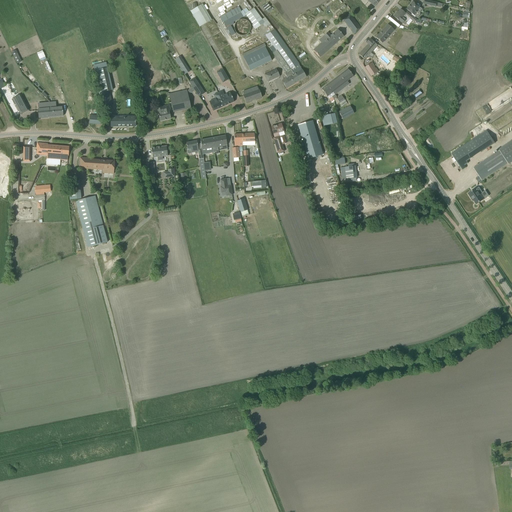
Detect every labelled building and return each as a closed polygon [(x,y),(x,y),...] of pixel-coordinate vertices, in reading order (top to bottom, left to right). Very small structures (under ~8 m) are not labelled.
[(340,0),(331,0),(332,0),(327,5),(333,12),(343,4),(340,0)] [(406,9),(410,12),(418,18),(420,15),(420,13),(422,9),(412,1),(406,9)] [(265,18),(262,20),(254,8),(245,14),(256,29),(264,23),(266,26),(270,24),(265,18)] [(393,16),(397,19),(405,25),(409,19),(414,22),(416,19),(407,11),(405,14),(400,9),(398,12),(397,12),(393,16)] [(351,30),(354,34),(361,28),(350,14),(343,20),(349,28),(350,27),(352,30),(351,30)] [(237,33),(237,34),(238,34),(239,35),(240,35),(241,35),(242,35),(243,35),(244,35),(245,35),(246,35),(246,34),(247,34),(248,33),(249,32),(249,31),(250,30),(250,29),(250,28),(250,27),(250,26),(250,25),(249,24),(249,23),(248,22),(247,21),(246,21),(246,20),(245,20),(244,20),(243,20),(242,20),(241,20),(240,20),(239,20),(238,21),(237,21),(237,22),(236,22),(236,23),(235,23),(235,24),(235,25),(234,26),(234,27),(234,28),(234,29),(235,30),(235,31),(236,32),(236,33),(237,33)] [(376,37),(379,41),(383,44),(394,30),(388,24),(376,37)] [(287,78),(282,81),(286,88),(306,77),(299,65),(299,64),(274,29),(266,36),(280,55),(278,57),(281,61),(278,62),(286,73),(285,74),(287,78)] [(327,38),(313,50),(320,57),(344,36),(340,32),(337,29),(331,35),(328,31),(324,35),(327,38)] [(359,54),(364,59),(368,56),(371,58),(373,55),(371,53),(377,45),(370,39),(366,43),(368,44),(359,54)] [(243,56),(250,71),(272,61),(264,45),(243,56)] [(39,64),(44,75),(51,72),(46,60),(39,64)] [(94,71),(93,71),(102,108),(112,106),(109,91),(113,90),(106,62),(93,65),(94,71)] [(365,67),(371,76),(378,71),(372,63),(365,67)] [(228,79),(222,69),(217,72),(222,83),(228,79)] [(264,75),(268,82),(280,77),(276,69),(264,75)] [(332,97),(334,99),(337,97),(335,95),(349,84),(347,81),(353,76),(348,69),(321,89),(327,97),(333,93),(334,95),(332,97)] [(57,85),(53,77),(46,80),(51,88),(57,85)] [(195,78),(189,82),(199,97),(204,93),(195,78)] [(138,82),(139,91),(148,90),(146,81),(138,82)] [(243,95),(246,103),(262,97),(259,89),(258,90),(257,86),(242,91),(244,95),(243,95)] [(169,94),(173,112),(191,108),(186,90),(169,94)] [(222,91),(218,93),(223,106),(234,102),(230,93),(224,95),(222,91)] [(223,106),(218,93),(213,95),(215,99),(209,102),(213,111),(223,106)] [(21,95),(13,99),(21,115),(29,111),(21,95)] [(171,111),(169,105),(157,108),(158,113),(159,113),(159,116),(158,116),(158,117),(158,118),(158,119),(159,119),(160,119),(160,121),(170,118),(169,111),(171,111)] [(53,106),(50,107),(51,117),(63,116),(62,107),(53,108),(53,106)] [(339,112),(343,119),(354,114),(350,106),(339,112)] [(38,109),(39,118),(51,117),(50,107),(38,108),(38,109)] [(117,117),(111,117),(111,127),(126,127),(127,127),(127,126),(128,126),(128,127),(129,127),(135,126),(135,123),(136,123),(136,121),(135,121),(135,118),(131,118),(131,117),(124,117),(124,118),(124,119),(124,120),(117,120),(117,117)] [(312,121),(298,125),(308,159),(323,155),(312,121)] [(273,138),(278,153),(284,151),(278,133),(283,131),(281,124),(271,127),(274,137),(273,138)] [(473,139),(481,152),(481,151),(494,142),(495,143),(486,130),(473,139)] [(242,149),(242,146),(255,145),(254,133),(234,134),(235,148),(232,148),(233,158),(239,157),(239,149),(242,149)] [(200,144),(201,150),(202,149),(203,154),(207,153),(206,149),(213,148),(214,152),(218,151),(217,148),(222,147),(222,146),(227,145),(226,135),(200,140),(201,143),(200,144)] [(188,153),(189,154),(192,153),(195,152),(195,148),(198,147),(197,141),(186,143),(188,150),(187,150),(188,153)] [(508,164),(511,160),(511,141),(499,150),(474,168),(479,176),(478,177),(480,180),(481,179),(482,180),(508,163),(508,164)] [(36,154),(43,155),(43,154),(47,155),(46,159),(68,161),(68,156),(69,147),(48,145),(48,144),(37,143),(36,154)] [(151,148),(152,158),(157,157),(158,161),(162,160),(162,157),(168,156),(166,146),(151,148)] [(451,154),(462,170),(466,167),(455,151),(451,154)] [(103,169),(103,173),(113,174),(114,161),(93,159),(93,158),(80,157),(79,168),(102,170),(102,169),(103,169)] [(147,163),(149,174),(156,173),(154,162),(147,163)] [(449,166),(453,173),(458,171),(454,163),(449,166)] [(344,180),(345,180),(345,183),(353,182),(353,179),(357,178),(355,166),(341,168),(342,177),(343,177),(344,180)] [(496,183),(500,190),(508,185),(504,178),(496,183)] [(226,179),(220,179),(220,182),(221,187),(220,187),(221,193),(226,192),(226,196),(232,195),(231,185),(227,186),(226,179)] [(68,182),(70,200),(81,199),(80,181),(68,182)] [(42,192),(50,192),(49,185),(34,185),(35,201),(43,200),(42,192)] [(476,188),(468,194),(472,199),(472,198),(476,204),(483,200),(486,198),(479,187),(476,189),(476,188)] [(75,201),(88,248),(108,242),(95,196),(75,201)] [(249,215),(244,199),(237,201),(242,217),(243,217),(245,217),(249,215)]
